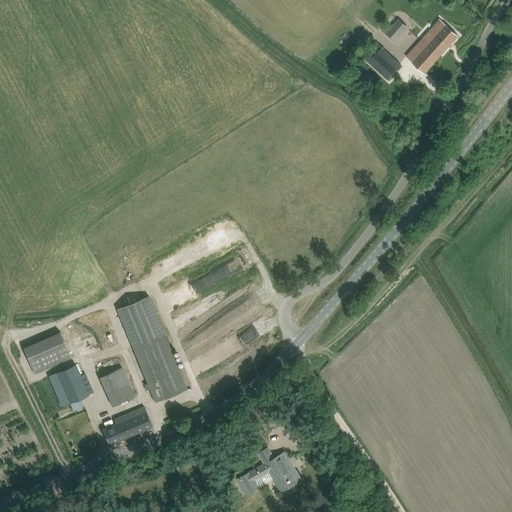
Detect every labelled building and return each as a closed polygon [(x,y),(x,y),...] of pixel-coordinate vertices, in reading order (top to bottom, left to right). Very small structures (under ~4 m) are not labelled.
[(383,28),(395,41),(413,25),(401,12),(383,28)] [(424,36),(406,56),(425,73),(458,35),(440,19),(434,25),(440,30),(430,42),(424,36)] [(362,55),(388,79),(402,64),(376,40),(362,55)] [(149,295),(117,308),(132,345),(155,402),(187,388),(164,332),(149,295)] [(71,357),(60,331),(23,347),(35,373),(71,357)] [(52,373),(48,375),(62,406),(66,404),(70,402),(81,397),(89,394),(75,363),(52,373)] [(135,396),(121,367),(105,374),(118,403),(135,396)] [(85,401),(75,406),(84,428),(94,424),(85,401)] [(115,423),(103,429),(103,431),(105,436),(109,443),(109,445),(110,444),(153,427),(149,417),(145,408),(114,421),(115,423)] [(236,480),(241,488),(244,494),(257,486),(258,488),(273,480),(280,492),(301,480),(285,452),(275,457),(268,446),(257,452),(264,464),(236,480)]
